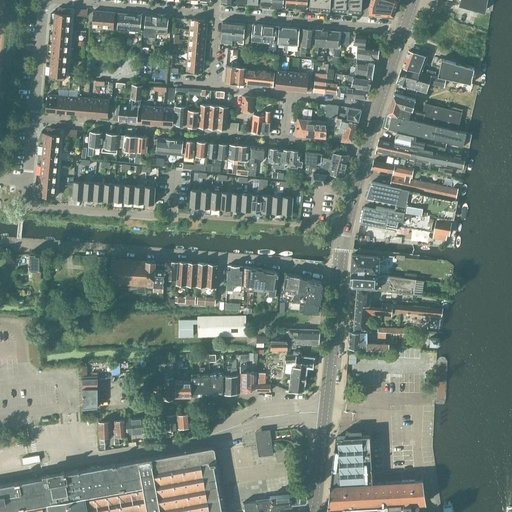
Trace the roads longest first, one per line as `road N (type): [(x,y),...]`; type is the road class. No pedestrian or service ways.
road 1 (residential): [(339,270),(0,243)]
road 2 (unclassified): [(326,414),(385,417),(388,474),(416,472),(413,398),(368,407)]
road 3 (unclassified): [(280,139),(34,115)]
road 4 (residential): [(106,408),(256,396),(327,400)]
road 5 (residential): [(175,176),(172,214),(164,217),(39,206),(30,199),(29,179)]
road 6 (unclassified): [(405,29),(215,13)]
road 7 (tertiary): [(327,400),(339,270)]
road 8 (tertiary): [(339,270),(366,151)]
